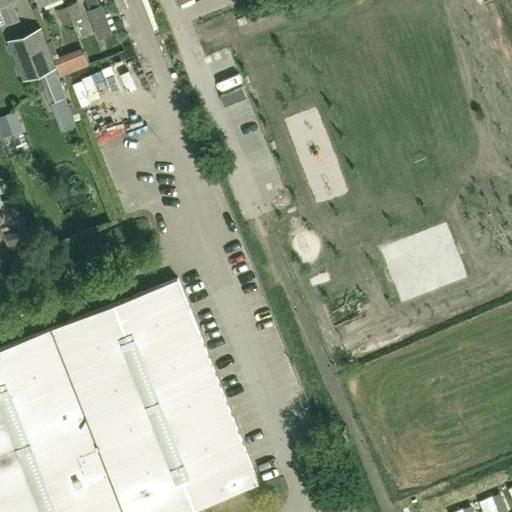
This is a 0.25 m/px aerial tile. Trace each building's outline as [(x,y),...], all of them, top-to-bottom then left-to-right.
[(0,0),(0,6),(6,23),(7,24),(19,19),(11,0),(0,0)] [(65,6),(71,22),(84,17),(78,1),(65,6)] [(102,4),(90,9),(88,10),(100,40),(114,34),(102,4)] [(71,22),(65,6),(57,9),(63,25),(71,22)] [(11,40),(26,79),(38,74),(61,133),(78,126),(71,108),(61,82),(56,68),(41,30),(42,30),(41,29),(11,40)] [(81,47),(68,53),(75,71),(89,65),(88,64),(81,47)] [(31,225),(5,234),(11,252),(12,255),(20,252),(19,249),(27,247),(26,243),(36,240),(31,225)] [(0,511),(189,511),(260,484),(178,278),(0,348),(0,511)] [(500,511),(493,495),(479,501),(483,511),(500,511)]
